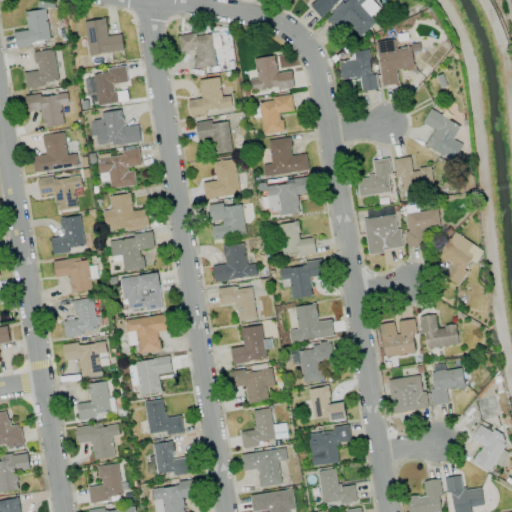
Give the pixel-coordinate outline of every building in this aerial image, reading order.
[(315,0),(309,6),(321,18),(339,0),(315,0)] [(337,31),(346,23),(359,38),(376,22),(371,16),(379,9),(370,0),(346,0),(326,19),(337,31)] [(16,47),(50,41),(45,9),(24,12),(27,30),(13,32),(16,47)] [(123,50),(121,34),(107,36),(105,18),(84,21),(89,55),(123,50)] [(215,66),(211,32),(177,37),(179,53),(193,51),(195,68),(215,66)] [(397,84),(396,70),(413,69),(412,54),(420,53),(419,46),(395,48),(394,40),(376,41),(380,86),(397,84)] [(33,52),(36,71),(23,73),(25,87),(59,82),(53,49),(33,52)] [(338,62),(341,79),(359,77),(361,92),(377,89),(375,74),(371,75),(368,50),(353,52),(354,60),(338,62)] [(293,86),(291,71),(277,73),(274,55),(254,58),(257,79),(248,80),(250,92),(293,86)] [(231,108),(229,95),(221,97),(218,77),(198,80),(201,98),(187,100),(189,115),(231,108)] [(43,128),(63,125),(60,105),(68,104),(66,91),(24,98),(26,113),(40,110),(43,128)] [(293,111),(291,95),(271,97),(271,101),(259,102),(262,134),(283,132),(280,113),(293,111)] [(138,125),(124,127),(121,110),(102,112),(102,119),(90,121),(92,137),(96,136),(97,145),(112,143),(113,145),(140,142),(138,125)] [(422,124),(433,128),(424,148),(454,161),(461,144),(453,140),(460,124),(428,110),(422,124)] [(196,139),(210,138),(212,154),(231,152),(228,121),(210,123),(210,121),(195,122),(196,139)] [(41,136),(44,154),(31,157),(33,173),(78,166),(76,154),(67,155),(63,132),(41,136)] [(264,177),(308,170),(305,153),(292,156),(289,137),(268,140),(271,164),(262,165),(264,177)] [(133,167),(141,166),(138,149),(121,151),(122,155),(96,159),(99,181),(108,179),(110,189),(135,185),(133,167)] [(394,159),(399,192),(433,187),(430,167),(412,170),(409,156),(394,159)] [(392,192),(387,158),(371,161),(373,176),(356,179),(358,197),(392,192)] [(212,162),(214,181),(202,183),(203,198),(238,194),(234,159),(212,162)] [(55,210),(76,208),(75,196),(82,195),(79,175),(37,180),(39,195),(53,194),(55,210)] [(298,214),(296,195),(310,194),(308,180),(265,184),(268,211),(278,210),(278,216),(298,214)] [(148,226),(145,209),(132,211),(129,193),(108,196),(110,210),(102,211),(105,233),(148,226)] [(208,204),(210,224),(212,239),(245,236),(242,205),(222,207),(222,203),(208,204)] [(408,247),(423,246),(421,232),(440,230),(438,210),(404,214),(408,247)] [(363,218),(367,253),(402,249),(400,228),(396,228),(394,215),(363,218)] [(84,245),(80,216),(60,218),(63,237),(50,239),(52,255),(69,252),(68,247),(84,245)] [(315,254),(312,237),(300,239),(297,221),(277,224),(282,255),(297,253),(297,256),(315,254)] [(483,251),(453,232),(438,256),(452,265),(444,277),(457,285),(471,262),(474,264),(483,251)] [(143,269),(141,249),(153,248),(152,234),(109,239),(111,261),(122,260),(123,271),(143,269)] [(214,282),(256,276),(255,264),(246,265),(243,244),(222,246),(225,264),(212,266),(214,282)] [(53,261),(54,277),(69,275),(71,293),(91,291),(90,279),(97,278),(96,265),(88,266),(87,257),(53,261)] [(278,267),(280,280),(289,279),(291,299),(312,296),(309,277),(323,276),(321,262),(278,267)] [(125,310),(144,307),(144,310),(162,308),(157,273),(120,278),(125,310)] [(251,285),(217,290),(219,305),(235,303),(237,321),(256,319),(251,285)] [(72,300),(75,320),(62,321),(64,335),(96,331),(93,298),(72,300)] [(333,336),(330,319),(317,321),(315,303),(294,306),(297,329),(288,331),(290,342),(333,336)] [(138,354),(160,351),(157,331),(170,330),(168,314),(125,320),(128,345),(137,344),(138,354)] [(457,345),(455,325),(436,327),(434,315),(420,316),(424,349),(457,345)] [(395,322),(379,324),(383,356),(416,353),(412,319),(395,321),(395,322)] [(266,358),(260,325),(240,329),(243,346),(229,348),(232,364),(266,358)] [(0,343),(8,342),(6,326),(0,326),(0,343)] [(80,376),(101,374),(100,366),(107,365),(105,341),(61,346),(63,361),(78,359),(80,376)] [(298,348),(301,383),(322,380),(320,361),(332,360),(330,345),(298,348)] [(158,374),(171,372),(169,357),(127,363),(130,384),(137,383),(139,395),(161,392),(158,374)] [(267,401),(266,387),(273,386),(271,368),(229,372),(231,387),(245,386),(247,403),(267,401)] [(432,405),(447,403),(446,389),(463,388),(461,369),(429,372),(432,405)] [(391,413),(427,409),(425,391),(421,391),(419,375),(388,379),(391,413)] [(87,384),(88,402),(76,403),(78,418),(115,414),(113,398),(107,398),(106,382),(87,384)] [(312,421),(345,417),(343,402),(330,404),(328,387),(309,389),(312,421)] [(148,435),(182,431),(180,416),(165,418),(162,400),(144,402),(148,435)] [(287,438),(285,423),(272,425),(270,408),(252,410),(254,430),(240,432),(242,448),(258,446),(257,441),(287,438)] [(0,445),(22,443),(20,424),(9,425),(7,412),(0,412),(0,445)] [(114,456),(111,437),(119,435),(117,422),(74,429),(76,444),(91,442),(94,460),(114,456)] [(472,462),(489,471),(493,463),(500,467),(508,452),(499,448),(505,437),(478,424),(470,439),(481,445),(472,462)] [(310,466),(338,463),(336,442),(350,441),(349,428),(307,432),(310,466)] [(153,443),(156,474),(172,472),(173,475),(189,474),(187,458),(173,459),(172,441),(153,443)] [(281,484),(277,461),(286,460),(285,448),(240,454),(243,471),(256,469),(259,487),(281,484)] [(0,492),(18,490),(15,470),(28,468),(26,452),(0,455),(0,492)] [(89,503),(108,501),(107,496),(121,494),(118,464),(97,466),(100,485),(87,487),(89,503)] [(317,472),(322,503),(340,501),(340,504),(356,502),(354,485),(338,487),(335,469),(317,472)] [(483,505),(480,487),(462,490),(460,475),(443,478),(445,493),(450,493),(453,511),(470,511),(470,507),(483,505)] [(408,511),(440,511),(439,479),(423,480),(424,495),(407,496),(408,511)] [(183,511),(182,498),(195,495),(193,481),(151,488),(154,511),(183,511)] [(250,495),(251,511),(288,511),(288,510),(295,509),(292,489),(250,495)] [(19,511),(18,499),(0,500),(0,511),(19,511)]
